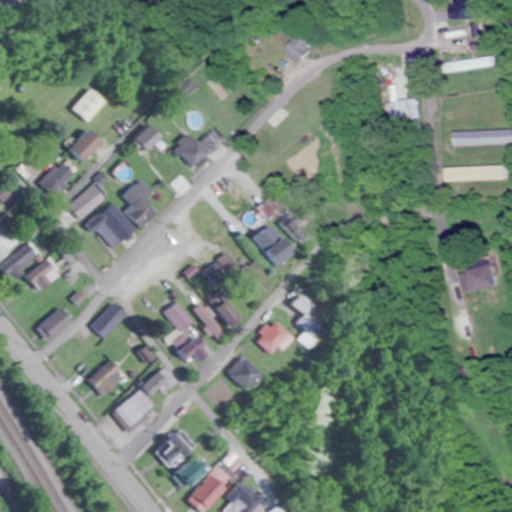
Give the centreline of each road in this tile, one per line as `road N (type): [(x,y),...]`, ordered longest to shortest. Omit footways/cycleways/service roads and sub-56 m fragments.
road 1 (residential): [(416,0),(430,27),(436,193),(425,211),(334,234),(113,473)]
road 2 (residential): [(28,368),(247,133),(316,68),(344,55)]
road 3 (residential): [(144,511),(0,335)]
road 4 (residential): [(109,281),(215,445)]
road 5 (residential): [(146,0),(0,125)]
road 6 (residential): [(0,127),(109,281)]
